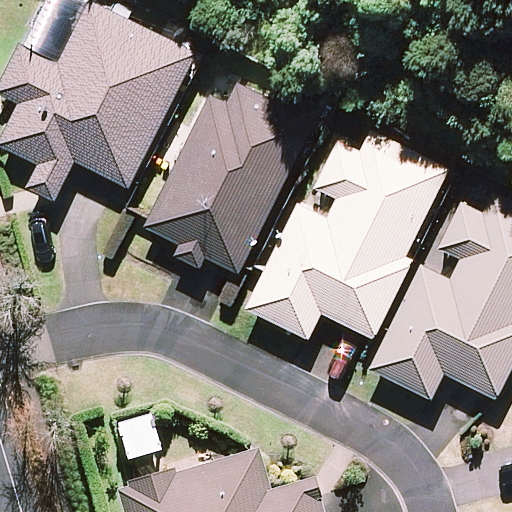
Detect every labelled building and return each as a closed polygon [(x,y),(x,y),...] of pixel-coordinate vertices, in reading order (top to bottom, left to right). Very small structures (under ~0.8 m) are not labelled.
[(200,49),(99,0),(92,0),(63,61),(24,42),(2,88),(25,99),(5,140),(47,160),(35,184),(61,196),(81,156),(135,183),(200,49)] [(151,222),(184,238),(177,253),(207,267),(214,253),(244,268),(319,117),(239,77),(227,100),(215,93),(151,222)] [(451,167),(374,131),(365,150),(340,138),(319,182),(343,194),(334,215),(301,199),(252,304),(314,333),(326,308),(379,333),(416,256),(410,253),(451,167)] [(444,228),(448,230),(433,262),(428,260),(377,365),(436,394),(449,368),(502,394),(511,372),(511,199),(495,191),(483,216),(456,203),(444,228)] [(162,451),(153,416),(121,425),(130,459),(162,451)] [(122,484),(127,511),(322,511),(316,481),(270,491),(261,453),(122,484)]
